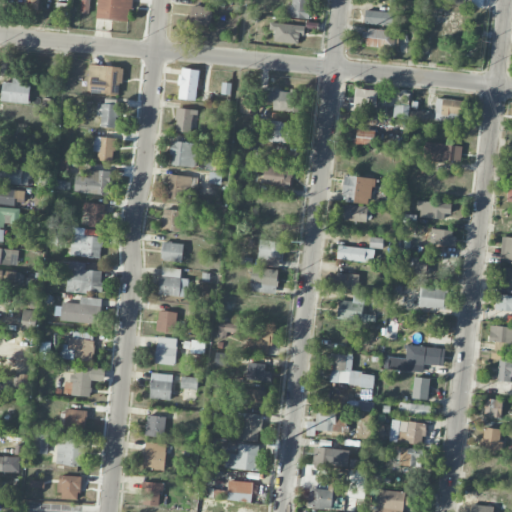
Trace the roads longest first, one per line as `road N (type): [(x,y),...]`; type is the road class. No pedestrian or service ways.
road 1 (residential): [(281,511),(341,0)]
road 2 (residential): [(446,511),(504,0)]
road 3 (residential): [(109,511),(161,0)]
road 4 (residential): [(511,86),(0,35)]
